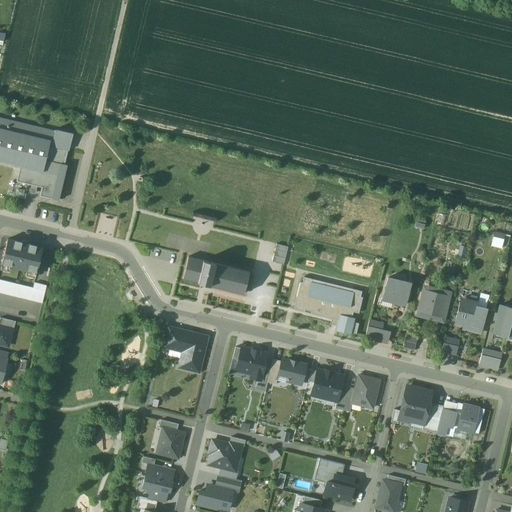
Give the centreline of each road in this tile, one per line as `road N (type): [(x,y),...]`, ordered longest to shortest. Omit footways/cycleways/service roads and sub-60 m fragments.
road 1 (residential): [(0,222),(122,251),(163,308),(227,324)]
road 2 (residential): [(227,324),(180,511)]
road 3 (residential): [(227,324),(395,365)]
road 4 (residential): [(395,365),(362,511)]
road 5 (track): [(94,131),(125,0)]
road 6 (residential): [(510,392),(481,511)]
